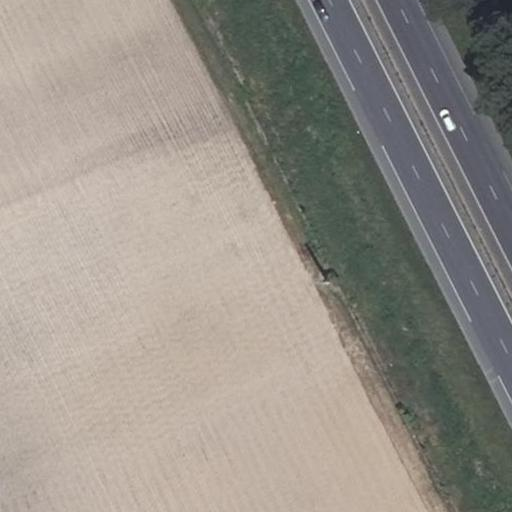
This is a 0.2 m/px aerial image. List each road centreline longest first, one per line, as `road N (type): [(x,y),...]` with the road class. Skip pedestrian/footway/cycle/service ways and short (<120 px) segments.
road 1 (motorway): [(331,0),(511,358)]
road 2 (motorway): [(511,218),(402,0)]
